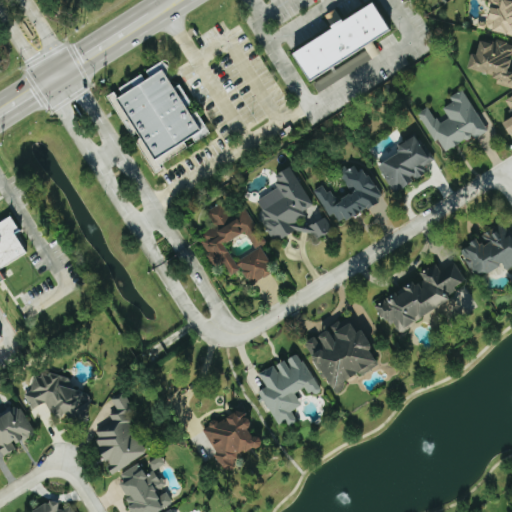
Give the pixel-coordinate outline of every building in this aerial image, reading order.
[(511,35),(511,2),(502,0),(492,0),(486,30),(511,35)] [(395,34),(378,4),(345,22),(338,10),(328,16),(336,31),(295,53),(312,84),(314,83),(319,92),(374,61),(368,49),(395,34)] [(469,70),(500,78),(498,85),(511,88),(511,74),(511,67),(511,45),(483,38),(479,55),(474,54),(469,70)] [(158,174),(164,170),(163,166),(189,146),(188,142),(202,139),(207,135),(210,134),(208,126),(199,113),(194,114),(184,102),(183,96),(180,91),(161,67),(159,64),(150,72),(142,74),(122,90),(116,92),(107,99),(136,136),(137,142),(148,156),(150,163),(158,174)] [(420,113),(436,143),(440,141),(447,154),(488,131),(465,90),(451,98),(454,104),(445,109),(451,118),(440,124),(430,107),(420,113)] [(380,166),(395,193),(428,175),(424,167),(433,163),(418,136),(399,147),(403,153),(380,166)] [(340,223),(384,202),(368,169),(360,173),(357,167),(342,174),(351,193),(335,202),(326,185),(316,190),(330,218),(336,215),(340,223)] [(315,206),(292,168),(275,178),(281,188),(259,201),(265,211),(260,214),(278,245),(306,228),(315,243),(335,231),(327,218),(311,227),(303,213),(315,206)] [(249,209),(233,216),(227,203),(210,210),(219,229),(201,237),(216,269),(227,264),(232,276),(244,271),(251,285),(275,274),(262,246),(266,244),(249,209)] [(29,254),(17,235),(22,232),(11,214),(0,220),(0,283),(7,280),(1,270),(29,254)] [(511,235),(504,240),(499,230),(482,238),(483,240),(462,251),(477,280),(505,265),(509,271),(511,268),(511,235)] [(398,336),(452,301),(449,295),(468,283),(456,264),(443,273),(438,266),(378,304),(398,336)] [(336,395),(348,389),(345,382),(381,365),(364,331),(359,334),(354,324),(344,329),(342,324),(318,335),(319,337),(309,341),(336,395)] [(262,391),(277,426),(287,421),(290,427),(298,423),(294,411),(303,407),(297,393),(307,389),(310,396),(320,392),(303,354),(277,366),(261,373),(268,389),(262,391)] [(149,455),(140,437),(138,438),(130,423),(139,419),(125,393),(112,399),(119,412),(111,416),(114,423),(93,434),(114,473),(149,455)] [(37,434),(18,402),(0,412),(0,450),(4,458),(18,449),(16,447),(37,434)] [(224,468),(265,445),(260,436),(258,437),(243,410),(205,431),(224,468)] [(162,511),(175,504),(166,490),(167,489),(156,471),(167,465),(162,457),(143,468),(141,464),(117,478),(136,511),(162,511)] [(76,511),(74,506),(63,511),(57,501),(34,511),(76,511)]
